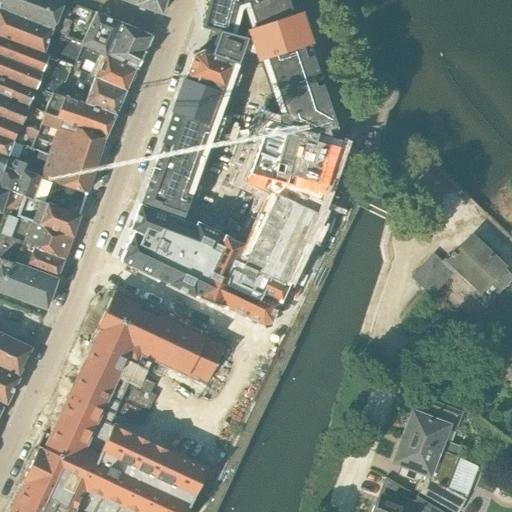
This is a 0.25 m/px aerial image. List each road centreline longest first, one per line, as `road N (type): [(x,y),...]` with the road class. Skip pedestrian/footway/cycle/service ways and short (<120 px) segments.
road 1 (residential): [(203,511),(369,147),(318,0)]
road 2 (residential): [(0,476),(181,24)]
road 3 (residential): [(339,511),(399,350),(454,341),(495,364)]
